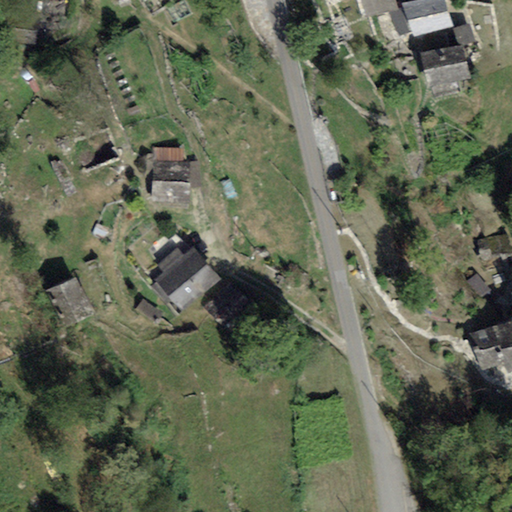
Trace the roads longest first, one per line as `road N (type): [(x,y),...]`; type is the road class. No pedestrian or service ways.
road 1 (unclassified): [(276,0),(389,511)]
road 2 (track): [(357,349),(212,256)]
